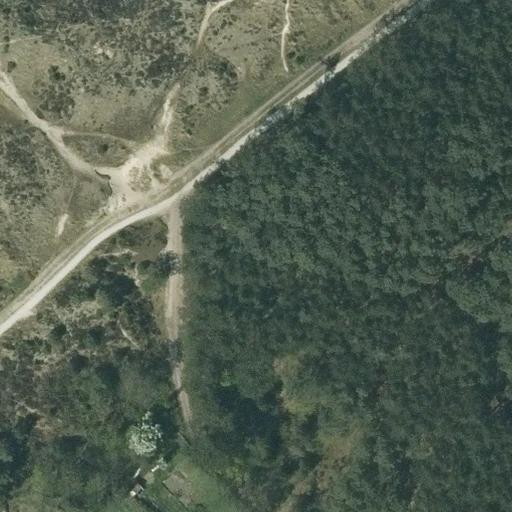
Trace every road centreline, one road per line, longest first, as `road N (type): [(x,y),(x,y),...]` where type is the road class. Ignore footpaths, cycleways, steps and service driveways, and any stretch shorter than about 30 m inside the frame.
road 1 (track): [(403,0),(200,155),(163,189),(169,199)]
road 2 (track): [(163,189),(95,233),(0,318)]
